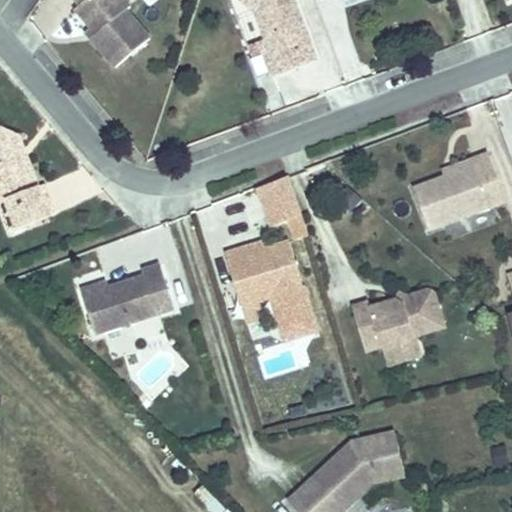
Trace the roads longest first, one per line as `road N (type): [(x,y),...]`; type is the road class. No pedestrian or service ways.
road 1 (residential): [(511,56),(184,178),(139,178),(100,156),(0,33)]
road 2 (track): [(159,511),(0,356)]
